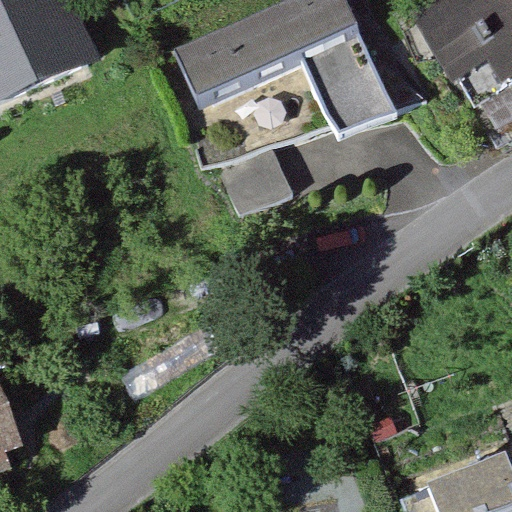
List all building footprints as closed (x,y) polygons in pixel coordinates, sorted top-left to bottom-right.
[(0,0),(0,116),(98,78),(67,0),(0,0)] [(338,0),(325,0),(173,68),(220,172),(327,139),(334,157),(396,130),(338,0)] [(511,0),(464,0),(417,27),(471,119),(511,95),(511,0)] [(493,372),(440,388),(453,430),(506,413),(493,372)] [(372,401),(385,457),(450,441),(437,386),(372,401)] [(0,482),(16,477),(0,422),(0,482)] [(511,511),(511,475),(419,511),(511,511)]
